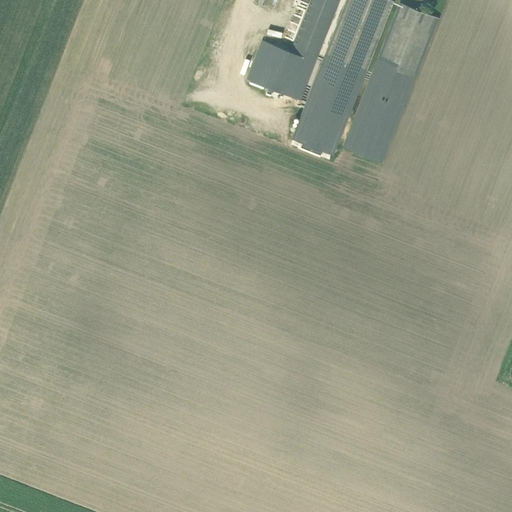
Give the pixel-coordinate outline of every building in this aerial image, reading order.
[(345,0),(291,138),(300,141),(323,150),(333,154),(394,0),(345,0)] [(307,0),(335,11),(339,0),(307,0)] [(439,17),(400,2),(339,157),(378,172),(439,17)] [(262,39),(246,79),(268,87),(267,89),(273,91),(273,89),(301,100),(316,61),(291,51),(262,39)] [(323,150),(300,141),(298,147),(321,156),(323,150)]
